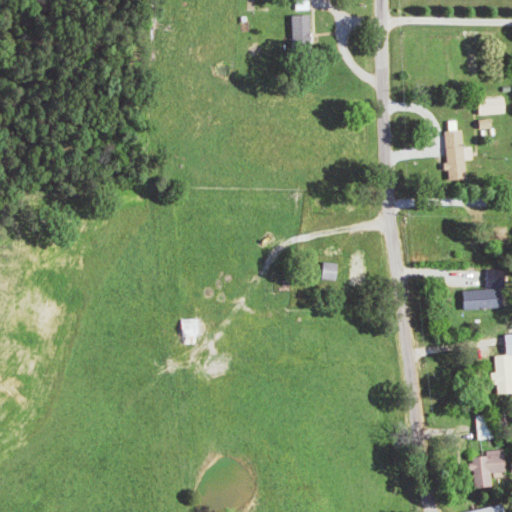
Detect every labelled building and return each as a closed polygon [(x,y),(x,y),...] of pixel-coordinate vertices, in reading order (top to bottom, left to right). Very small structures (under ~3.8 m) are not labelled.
[(294,15),(294,43),(314,42),(313,14),(294,15)] [(481,113),(510,113),(510,97),(480,97),(481,113)] [(448,130),(449,163),(449,179),(468,178),(467,159),(475,159),(475,146),(467,146),(466,129),(448,130)] [(339,280),(339,262),(324,261),(323,279),(339,280)] [(506,268),(488,269),(489,289),(464,290),(465,308),(503,307),(503,286),(507,286),(506,268)] [(511,332),(507,333),(508,355),(498,355),(499,372),(494,372),(494,383),(501,383),(501,393),(511,392),(511,332)] [(475,457),(477,487),(495,486),(494,472),(510,471),(508,449),(491,450),(492,455),(475,457)]
